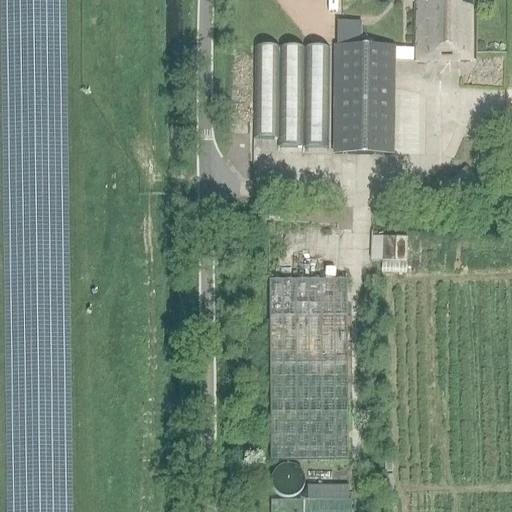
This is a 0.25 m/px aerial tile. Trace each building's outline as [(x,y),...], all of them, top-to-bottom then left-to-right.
[(414,0),(415,64),(476,64),(476,0),(414,0)] [(335,49),(335,157),(394,157),(394,156),(394,90),(394,49),(361,49),(335,49)] [(329,151),(329,50),(254,50),(254,142),(278,142),(278,151),(329,151)] [(449,181),(464,199),(481,185),(466,167),(449,181)] [(407,240),(383,239),(381,263),(406,265),(407,240)] [(347,284),(270,284),(271,464),(349,464),(347,284)] [(305,487),(305,485),(305,481),(304,479),(303,477),(302,475),(300,473),(299,472),(297,471),(295,470),(292,469),(290,468),(288,468),(286,469),(283,469),(281,470),(279,471),(277,473),(276,474),(274,476),(273,478),(273,480),(272,483),(272,485),(272,489),(273,491),(274,493),(275,495),(277,497),(278,498),(280,499),(282,500),(285,501),(287,502),(289,502),(292,501),(294,501),(296,500),(298,499),(300,497),(301,496),(303,494),(304,492),(304,490),(305,487)] [(348,502),(348,488),(338,488),(338,502),(348,502)]
